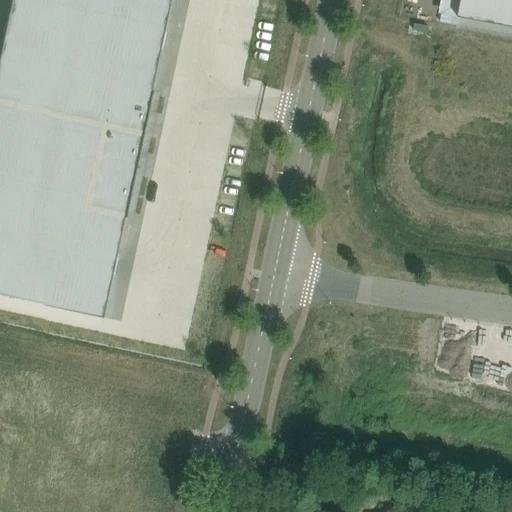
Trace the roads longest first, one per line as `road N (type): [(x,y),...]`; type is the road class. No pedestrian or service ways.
road 1 (tertiary): [(332,0),(273,275)]
road 2 (tertiary): [(273,275),(218,511)]
road 3 (unclassified): [(511,310),(273,275)]
